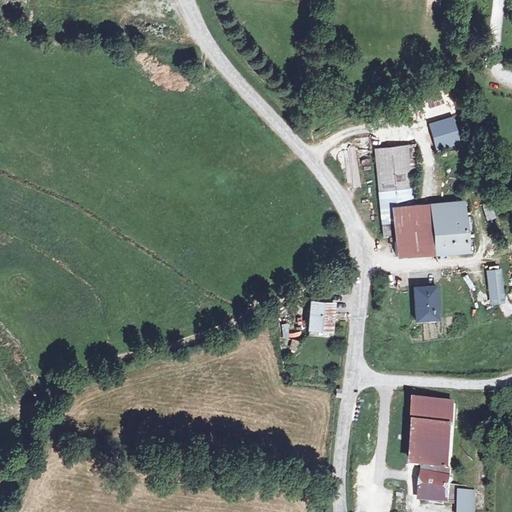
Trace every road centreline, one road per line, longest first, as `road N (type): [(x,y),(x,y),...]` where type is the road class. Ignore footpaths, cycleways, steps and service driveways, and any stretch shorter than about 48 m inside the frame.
road 1 (tertiary): [(188,0),(219,55),(344,201),(358,258),(347,377)]
road 2 (residential): [(347,377),(484,386),(511,380)]
road 3 (tertiary): [(347,377),(338,511)]
